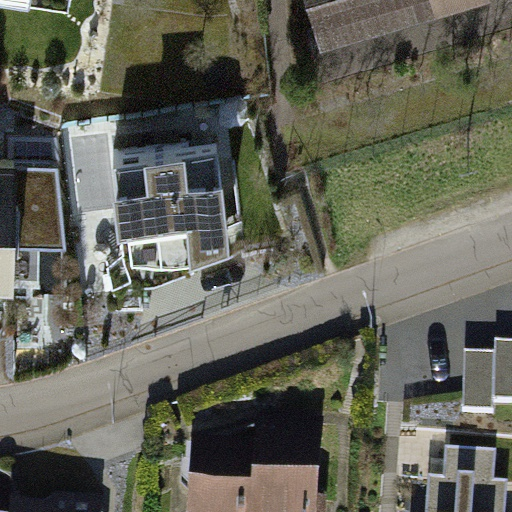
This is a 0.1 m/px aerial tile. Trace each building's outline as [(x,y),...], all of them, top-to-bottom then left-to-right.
[(313,0),(327,43),(473,0),(313,0)] [(222,135),(115,146),(126,240),(138,269),(199,249),(200,239),(236,226),(222,135)] [(0,283),(18,284),(19,243),(70,244),(60,160),(21,159),(21,153),(0,152),(0,283)] [(494,355),(463,354),(462,415),(494,416),(494,404),(511,404),(511,343),(495,343),(494,355)] [(259,443),(195,440),(191,511),(320,511),(326,421),(260,418),(259,443)] [(426,481),(424,511),(507,511),(509,486),(495,485),(497,455),(443,451),(442,482),(426,481)] [(48,506),(14,504),(13,511),(105,511),(106,498),(59,495),(48,506)]
